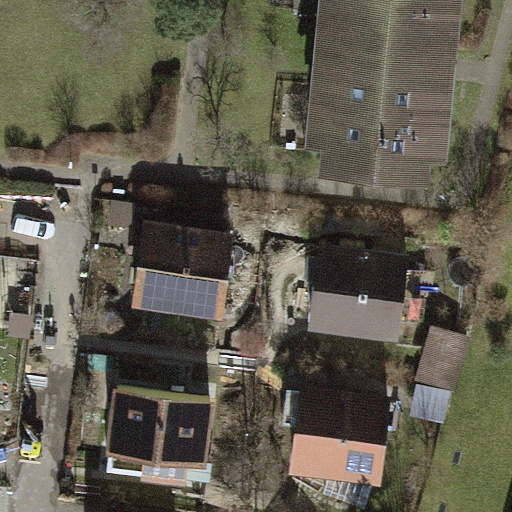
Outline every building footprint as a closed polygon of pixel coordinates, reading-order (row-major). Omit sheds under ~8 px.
[(351,0),(340,154),(358,155),(357,184),(456,191),(458,165),(484,166),(495,0),(351,0)] [(261,223),(161,213),(152,311),(253,320),(261,223)] [(433,249),(332,240),(323,337),(424,346),(433,249)] [(230,479),(240,395),(127,382),(118,467),(230,479)] [(419,394),(318,385),(309,482),(410,491),(419,394)]
